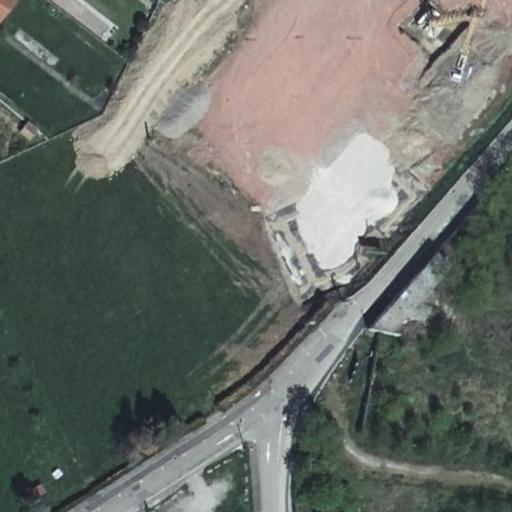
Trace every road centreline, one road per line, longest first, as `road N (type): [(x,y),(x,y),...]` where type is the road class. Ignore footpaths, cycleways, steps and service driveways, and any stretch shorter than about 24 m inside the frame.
road 1 (residential): [(511,136),(291,384)]
road 2 (residential): [(291,384),(108,511)]
road 3 (residential): [(291,384),(271,462),(275,511)]
